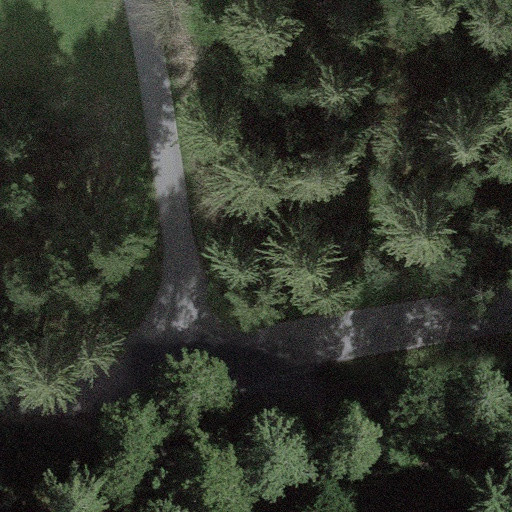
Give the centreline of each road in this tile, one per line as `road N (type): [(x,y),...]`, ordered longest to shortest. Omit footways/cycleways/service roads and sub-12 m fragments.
road 1 (unclassified): [(141,0),(187,256),(179,304),(147,373)]
road 2 (unclassified): [(147,373),(511,314)]
road 3 (track): [(247,356),(303,389),(364,400),(511,393)]
road 4 (unclassified): [(0,399),(147,373)]
